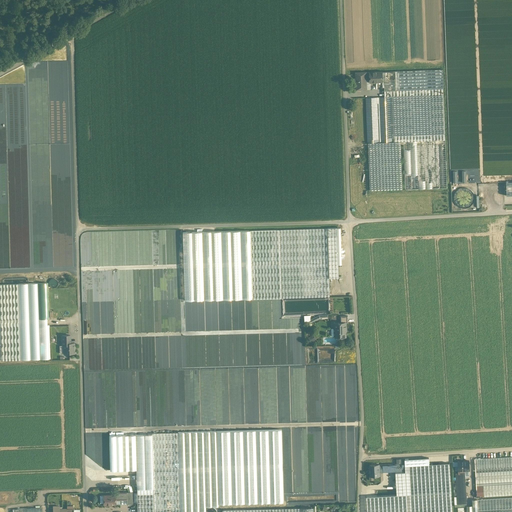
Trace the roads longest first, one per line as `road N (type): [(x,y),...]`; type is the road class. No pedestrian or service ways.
road 1 (unclassified): [(77,230),(85,511)]
road 2 (track): [(86,430),(362,423)]
road 3 (unclassified): [(349,222),(77,230)]
road 4 (unclassified): [(349,222),(360,457)]
road 5 (unclassified): [(341,0),(349,222)]
road 6 (track): [(300,330),(83,336)]
road 7 (unclassified): [(72,33),(77,230)]
road 8 (unclassified): [(511,212),(349,222)]
road 9 (unclassified): [(360,457),(511,449)]
